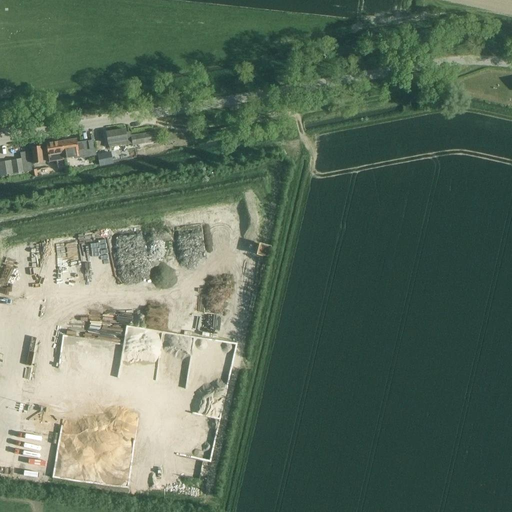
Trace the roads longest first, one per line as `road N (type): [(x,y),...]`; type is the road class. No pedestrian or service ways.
road 1 (unclassified): [(511,63),(448,61),(0,139)]
road 2 (track): [(409,23),(0,95)]
road 3 (track): [(135,116),(206,129),(289,112),(313,163)]
road 4 (track): [(294,114),(404,92),(488,60)]
